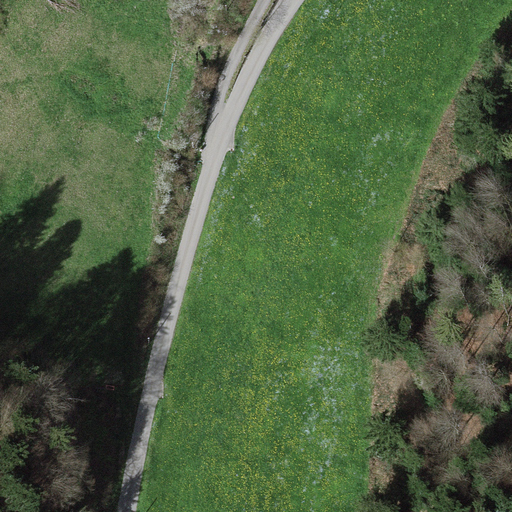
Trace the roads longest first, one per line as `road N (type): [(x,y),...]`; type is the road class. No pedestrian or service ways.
road 1 (unclassified): [(124,511),(170,299),(218,141),(292,0)]
road 2 (track): [(264,0),(224,79),(218,141)]
